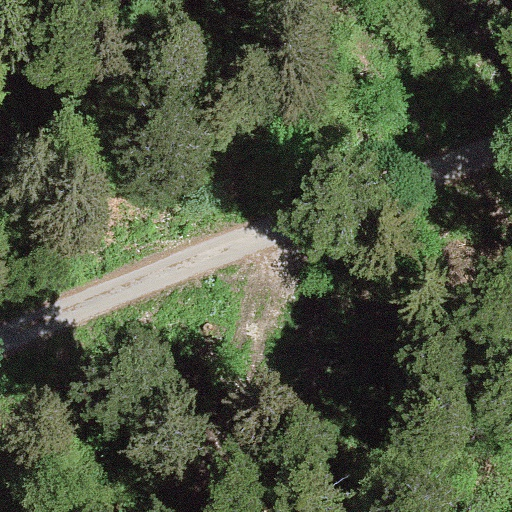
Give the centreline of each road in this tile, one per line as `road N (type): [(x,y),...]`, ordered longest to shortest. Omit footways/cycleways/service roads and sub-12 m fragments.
road 1 (unclassified): [(0,347),(511,139)]
road 2 (track): [(209,511),(287,225)]
